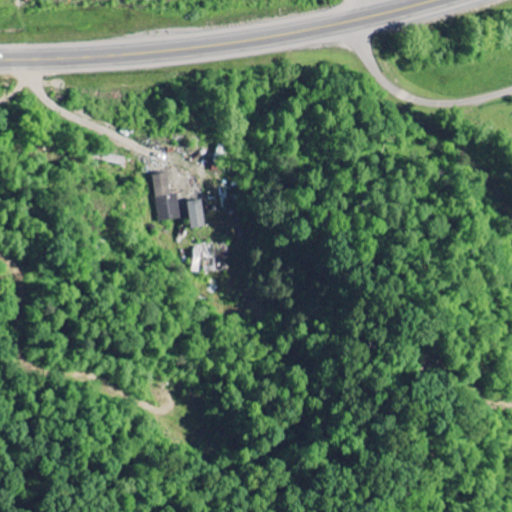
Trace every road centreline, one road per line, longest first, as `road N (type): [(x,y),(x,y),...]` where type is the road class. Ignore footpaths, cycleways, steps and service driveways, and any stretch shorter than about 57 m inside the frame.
road 1 (trunk): [(0,59),(181,49),(431,0)]
road 2 (residential): [(355,19),(381,74),(421,98),(511,87)]
